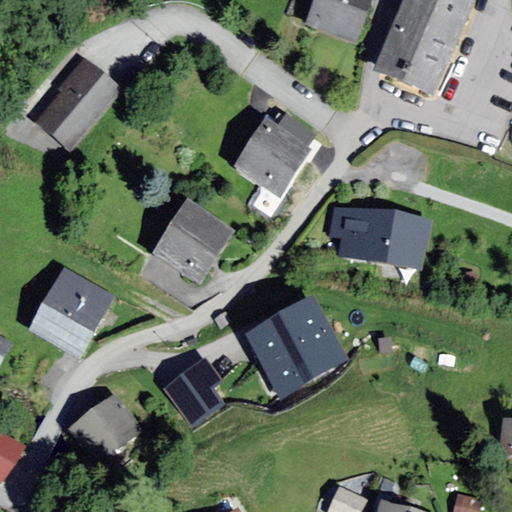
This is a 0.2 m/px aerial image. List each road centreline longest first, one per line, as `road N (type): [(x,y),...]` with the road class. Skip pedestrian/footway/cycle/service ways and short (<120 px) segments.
road 1 (residential): [(18,493),(39,473),(97,360),(191,322),(263,266),(332,173),(368,98)]
road 2 (residential): [(492,0),(448,122)]
